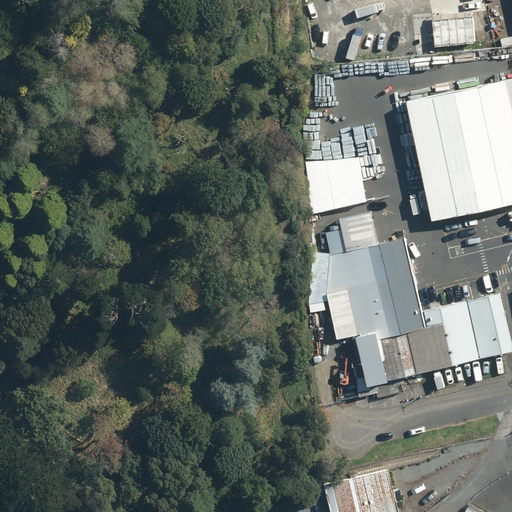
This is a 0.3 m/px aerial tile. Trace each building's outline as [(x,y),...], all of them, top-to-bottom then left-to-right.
[(473,11),(431,15),(434,46),(476,43),(473,11)] [(511,60),(410,83),(443,227),(511,211),(511,60)] [(327,252),(352,382),(423,368),(412,310),(398,238),(327,252)] [(412,310),(423,368),(504,352),(493,294),(412,310)] [(400,511),(388,469),(323,486),(330,511),(400,511)] [(501,511),(475,497),(466,511),(501,511)]
